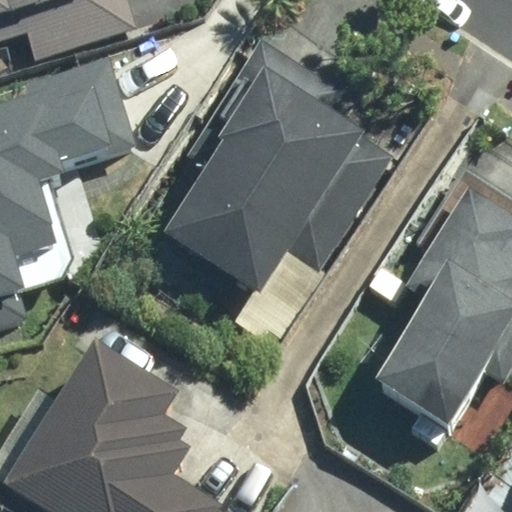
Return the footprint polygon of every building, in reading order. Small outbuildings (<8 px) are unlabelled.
[(0,0),(0,75),(131,40),(120,0),(0,0)] [(151,252),(253,315),(290,255),(322,275),(389,166),(320,124),(337,97),(255,47),(187,158),(203,168),(151,252)] [(0,124),(0,313),(14,309),(6,276),(50,264),(33,199),(55,193),(51,179),(126,160),(105,78),(18,100),(23,119),(0,124)] [(368,403),(442,449),(477,393),(494,404),(511,375),(511,247),(447,208),(394,296),(423,313),(368,403)] [(86,359),(55,412),(33,399),(0,453),(0,491),(5,495),(2,500),(21,511),(197,511),(166,493),(189,454),(151,431),(166,406),(86,359)]
